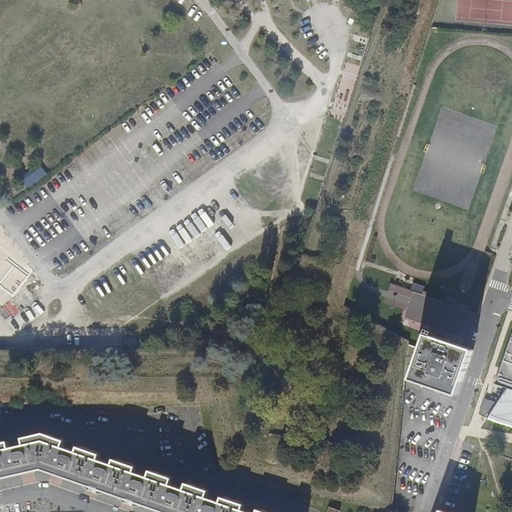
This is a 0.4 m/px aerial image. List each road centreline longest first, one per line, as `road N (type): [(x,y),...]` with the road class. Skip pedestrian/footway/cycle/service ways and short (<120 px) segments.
road 1 (unknown): [(5,223),(238,50)]
road 2 (unknown): [(26,252),(262,84)]
